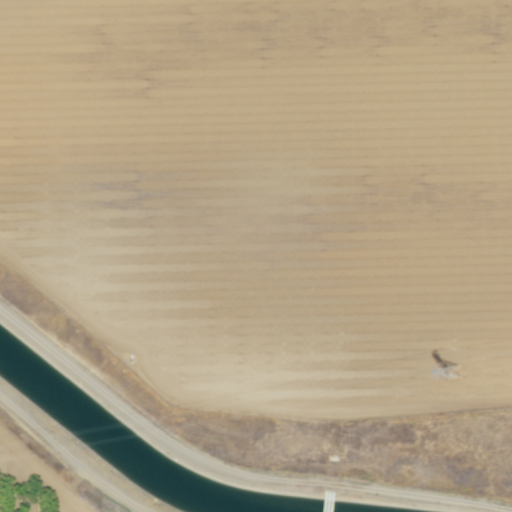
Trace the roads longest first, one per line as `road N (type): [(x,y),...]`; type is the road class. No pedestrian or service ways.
road 1 (track): [(511,401),(317,412),(174,396),(137,350),(80,310),(64,282),(57,0)]
road 2 (track): [(511,228),(62,223)]
